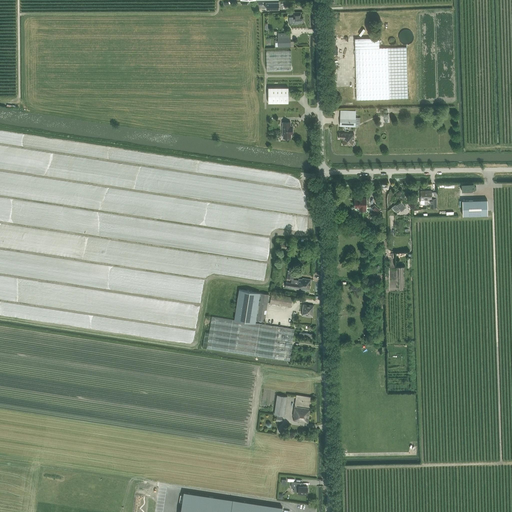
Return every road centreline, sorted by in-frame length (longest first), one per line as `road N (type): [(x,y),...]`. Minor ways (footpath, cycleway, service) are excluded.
road 1 (unclassified): [(330,511),(321,172)]
road 2 (track): [(321,172),(0,128)]
road 3 (unclassified): [(321,172),(511,169)]
road 4 (unclassified): [(321,172),(317,0)]
